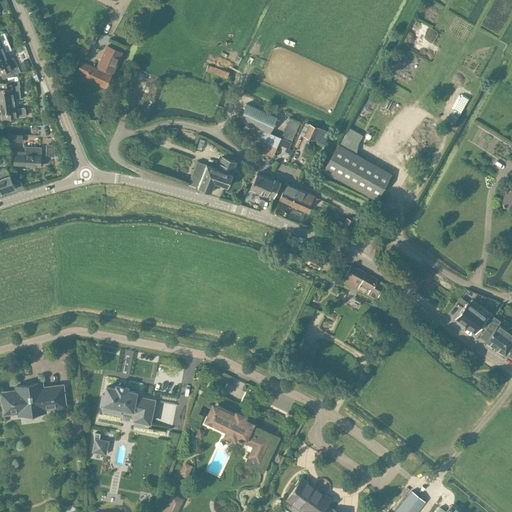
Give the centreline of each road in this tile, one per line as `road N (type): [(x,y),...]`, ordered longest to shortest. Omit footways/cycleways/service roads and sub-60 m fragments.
road 1 (residential): [(511,305),(201,129),(160,124),(112,143),(120,164),(172,191)]
road 2 (secondary): [(511,368),(363,262),(279,224),(172,191)]
road 3 (residential): [(327,413),(218,358),(87,332),(0,350)]
road 4 (residential): [(327,413),(317,441),(375,483),(389,477),(393,464),(338,422)]
